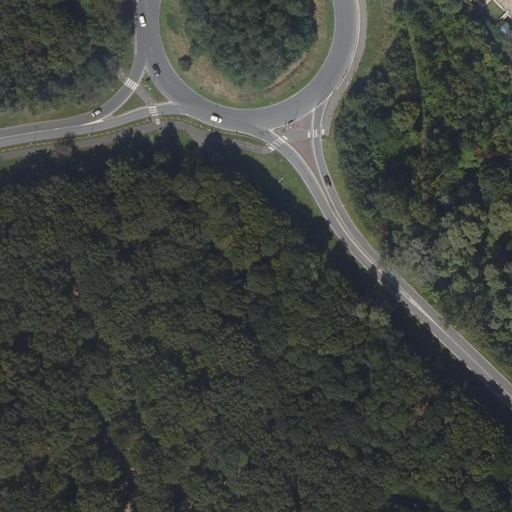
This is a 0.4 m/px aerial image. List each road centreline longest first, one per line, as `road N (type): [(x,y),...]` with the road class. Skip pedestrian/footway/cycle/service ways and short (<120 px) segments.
road 1 (unclassified): [(511,443),(323,247),(190,131),(156,125),(0,157)]
road 2 (secondary): [(511,397),(362,255),(331,215)]
road 3 (residential): [(53,130),(194,109)]
road 4 (residential): [(146,42),(117,100),(53,130)]
road 5 (secondary): [(331,215),(314,134),(321,85)]
road 6 (secondary): [(243,122),(298,167),(331,215)]
